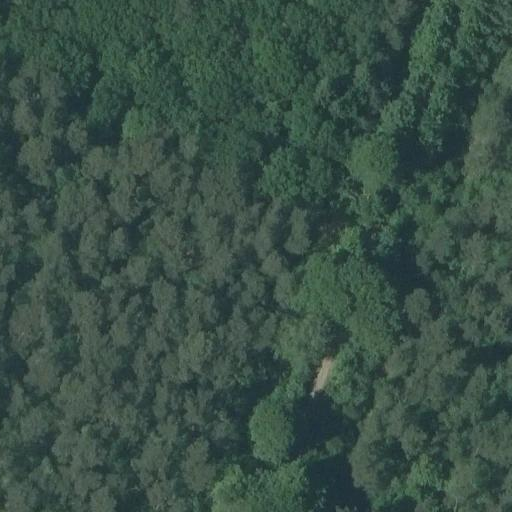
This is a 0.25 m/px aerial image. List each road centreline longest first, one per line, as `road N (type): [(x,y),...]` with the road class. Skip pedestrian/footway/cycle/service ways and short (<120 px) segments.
road 1 (track): [(0,94),(371,263)]
road 2 (track): [(417,129),(291,483)]
road 3 (track): [(469,0),(417,129)]
